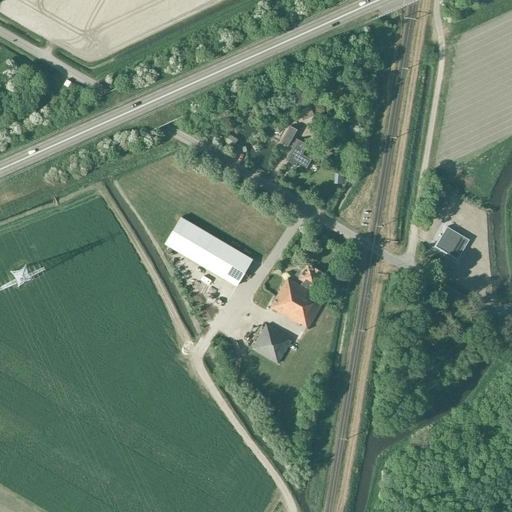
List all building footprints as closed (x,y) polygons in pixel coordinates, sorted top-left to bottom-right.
[(303,121),(314,115),(310,106),(299,111),(303,121)] [(300,130),(296,128),(291,125),(281,142),(289,147),(290,146),(292,148),(287,161),(297,167),(298,166),(306,169),(312,159),(305,155),(309,146),(296,138),(295,138),(300,130)] [(238,140),(228,133),(223,141),(233,147),(238,140)] [(253,259),(181,217),(165,244),(237,287),(253,259)] [(449,234),(434,225),(430,232),(429,231),(424,241),(432,245),(433,244),(440,248),(449,234)] [(319,280),(323,282),(327,274),(322,272),(323,271),(314,266),(314,267),(307,264),(299,279),(303,282),(301,285),(288,277),(270,308),(299,325),(300,324),(308,328),(325,299),(307,289),(309,285),(314,288),(319,280)] [(278,364),(292,340),(284,336),(285,334),(266,324),(252,349),(278,364)] [(419,338),(434,347),(441,334),(426,325),(419,338)] [(402,342),(411,347),(420,331),(412,326),(402,342)]
